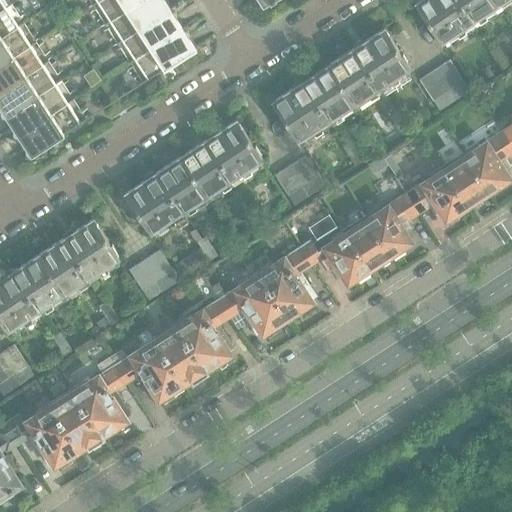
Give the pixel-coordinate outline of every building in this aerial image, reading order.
[(110,21),(140,0),(99,0),(97,1),(110,21)] [(122,40),(171,7),(165,0),(140,0),(110,21),(122,40)] [(476,18),(496,5),(493,0),(418,0),(415,3),(432,29),(430,30),(437,40),(438,39),(440,42),(443,40),(446,44),(450,41),(447,37),(472,21),(475,25),(479,23),(476,18)] [(0,37),(18,26),(5,7),(0,10),(0,37)] [(134,59),(183,26),(176,16),(176,14),(176,11),(174,8),(171,7),(122,40),(134,59)] [(0,64),(30,45),(18,26),(0,37),(0,64)] [(147,79),(193,49),(196,47),(188,35),(189,33),(188,30),(186,27),(183,27),(183,26),(134,59),(147,79)] [(409,64),(402,54),(401,55),(384,28),(364,42),(362,39),(353,45),(355,48),(328,65),(354,104),(373,91),(376,95),(380,93),(377,89),(403,72),(406,76),(410,73),(407,69),(409,68),(407,65),(409,64)] [(0,91),(43,64),(30,45),(0,64),(0,91)] [(511,66),(498,47),(494,49),(506,69),(511,66)] [(506,69),(494,49),(490,52),(502,71),(506,69)] [(463,80),(449,60),(439,67),(453,87),(463,80)] [(6,115),(55,83),(43,64),(0,91),(0,105),(1,107),(1,109),(1,112),(3,114),(6,115)] [(335,116),(354,104),(328,65),(302,82),(300,79),(299,80),(291,85),(293,88),(272,101),(289,128),(288,129),(294,139),(296,138),(298,141),(300,139),(303,143),(307,140),(305,136),(330,120),(332,124),(338,120),(335,116)] [(453,87),(439,67),(430,73),(443,93),(453,87)] [(94,70),(83,77),(91,89),(102,81),(94,70)] [(443,93),(430,73),(420,79),(433,99),(440,95),(443,93)] [(463,80),(455,85),(462,95),(469,90),(463,80)] [(18,134),(67,102),(55,83),(6,115),(13,126),(13,128),(13,131),(16,133),(18,134)] [(453,87),(448,90),(454,100),(462,95),(455,85),(453,87)] [(443,93),(440,95),(447,105),(454,100),(448,90),(443,93)] [(440,95),(433,99),(439,110),(447,105),(440,95)] [(31,154),(80,122),(67,102),(18,134),(26,145),(25,147),(26,150),(28,153),(31,154)] [(412,133),(397,112),(394,114),(409,135),(412,133)] [(409,135),(394,114),(389,117),(404,138),(409,135)] [(261,155),(255,145),(253,146),(236,120),(216,133),(214,130),(205,136),(207,139),(181,156),(207,196),(226,184),(228,187),(232,184),(230,181),(255,164),(258,168),(262,165),(259,161),(262,159),(260,156),(261,155)] [(511,123),(502,130),(511,144),(511,123)] [(510,165),(506,158),(507,157),(507,156),(511,152),(511,144),(502,130),(464,154),(489,191),(508,180),(508,175),(504,169),(510,165)] [(363,161),(351,142),(348,145),(360,164),(363,161)] [(360,164),(348,145),(343,148),(355,167),(360,164)] [(489,191),(464,154),(442,168),(467,206),(476,200),(480,199),(486,196),(487,192),(489,191)] [(318,176),(304,155),(294,162),(308,183),(311,181),(318,176)] [(187,209),(206,197),(207,196),(181,156),(154,174),(153,171),(152,171),(143,177),(145,180),(125,193),(142,219),(140,220),(147,230),(148,229),(150,232),(153,230),(156,235),(159,232),(157,229),(182,212),(185,216),(189,213),(187,209)] [(308,183),(294,162),(284,168),(298,189),(303,186),(308,183)] [(298,189),(284,168),(275,174),(288,195),(296,191),(298,189)] [(467,206),(442,168),(411,189),(405,192),(418,214),(427,208),(428,208),(430,207),(434,214),(440,210),(444,217),(448,218),(467,206)] [(411,189),(400,172),(394,175),(405,192),(411,189)] [(318,176),(311,181),(317,190),(324,185),(318,176)] [(308,183),(303,186),(309,195),(317,190),(311,181),(308,183)] [(298,189),(296,191),(302,200),(309,195),(303,186),(298,189)] [(296,191),(288,195),(294,205),(302,200),(296,191)] [(412,228),(407,221),(409,220),(418,214),(405,192),(366,217),(391,255),(410,243),(410,238),(406,232),(412,228)] [(265,225),(254,208),(250,211),(262,228),(265,225)] [(262,228),(250,211),(245,214),(257,231),(262,228)] [(391,255),(366,217),(344,231),(369,269),(378,263),(382,263),(388,259),(389,255),(389,256),(391,255)] [(118,253),(112,244),(110,244),(93,218),(73,231),(71,229),(62,235),(64,237),(38,255),(63,294),(82,282),(85,286),(89,283),(87,279),(112,262),(115,266),(119,263),(116,259),(119,257),(117,254),(118,253)] [(369,269),(344,231),(318,248),(309,237),(299,243),(311,264),(322,258),(327,266),(326,267),(330,272),(331,270),(336,277),(342,274),(346,280),(350,281),(369,269)] [(211,246),(205,237),(201,240),(207,249),(211,246)] [(207,249),(201,240),(197,243),(203,251),(207,249)] [(314,292),(305,278),(301,271),(311,264),(299,243),(287,250),(288,253),(258,272),(290,320),(303,312),(305,311),(302,306),(311,300),(308,296),(314,292)] [(171,270),(158,251),(149,257),(161,276),(163,275),(171,270)] [(44,307),(62,295),(63,294),(38,255),(11,272),(10,269),(9,270),(0,275),(2,278),(0,279),(0,322),(4,328),(5,328),(7,331),(10,329),(13,333),(17,330),(14,326),(28,317),(31,321),(46,311),(44,307)] [(161,276),(149,257),(139,263),(152,282),(156,280),(161,276)] [(152,282),(139,263),(129,270),(141,289),(152,282)] [(171,270),(163,275),(170,286),(178,281),(171,270)] [(290,320),(258,272),(229,291),(228,289),(217,295),(231,316),(241,310),(254,331),(260,327),(263,331),(272,326),(275,330),(277,329),(290,320)] [(161,276),(156,280),(163,290),(170,286),(163,275),(161,276)] [(152,282),(149,284),(156,295),(163,290),(156,280),(152,282)] [(149,284),(141,289),(148,300),(156,295),(149,284)] [(232,344),(223,331),(219,324),(231,316),(217,295),(206,303),(207,306),(180,323),(210,371),(221,364),(223,363),(220,359),(229,353),(226,348),(232,344)] [(120,321),(107,302),(103,304),(117,323),(120,321)] [(117,323),(103,304),(99,307),(112,327),(117,323)] [(110,326),(104,317),(96,322),(99,327),(102,332),(110,326)] [(210,371),(180,323),(155,339),(184,385),(191,381),(192,382),(196,380),(198,380),(205,376),(205,374),(210,371)] [(100,335),(101,331),(99,327),(96,326),(93,327),(90,330),(90,334),(92,337),(96,338),(99,337),(100,335)] [(72,351),(60,332),(56,335),(69,353),(72,351)] [(69,353),(56,335),(52,338),(64,356),(69,353)] [(185,387),(184,385),(155,339),(126,357),(121,350),(110,357),(126,383),(137,375),(150,396),(156,393),(159,397),(168,391),(171,396),(173,395),(173,394),(185,387)] [(26,364),(14,345),(3,352),(16,371),(19,369),(26,364)] [(16,371),(3,352),(0,353),(0,366),(7,377),(16,371)] [(128,410),(118,394),(115,390),(126,383),(110,357),(97,365),(102,373),(74,391),(104,438),(117,430),(117,431),(119,429),(116,425),(125,419),(122,414),(128,410)] [(26,364),(19,369),(26,380),(33,375),(26,364)] [(16,371),(11,374),(18,385),(26,380),(19,369),(16,371)] [(7,377),(4,379),(11,389),(18,385),(11,374),(7,377)] [(4,379),(0,381),(0,388),(4,394),(11,389),(4,379)] [(104,438),(74,391),(51,405),(80,451),(87,447),(87,448),(91,446),(94,446),(100,442),(101,440),(104,438)] [(80,451),(51,405),(22,424),(16,416),(16,415),(5,422),(18,442),(29,435),(46,462),(52,458),(55,463),(64,457),(67,462),(69,461),(69,460),(81,453),(80,451)] [(15,464),(9,453),(8,453),(4,455),(1,450),(6,447),(7,449),(18,442),(5,422),(0,413),(0,502),(15,493),(13,489),(16,487),(15,486),(19,483),(10,468),(15,464)]
